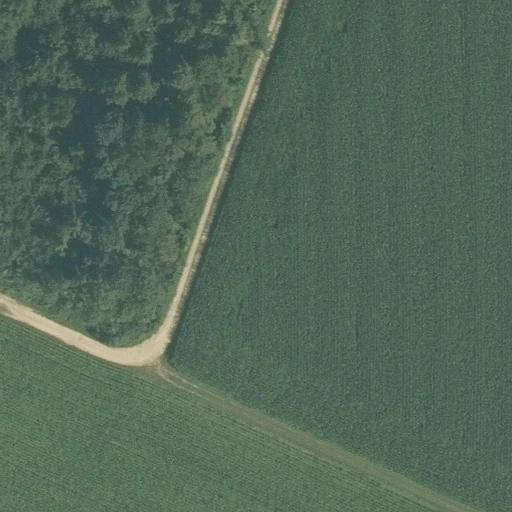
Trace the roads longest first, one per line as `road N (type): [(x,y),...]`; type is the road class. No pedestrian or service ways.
road 1 (track): [(150,374),(281,0)]
road 2 (track): [(455,511),(150,374)]
road 3 (track): [(0,306),(150,374)]
